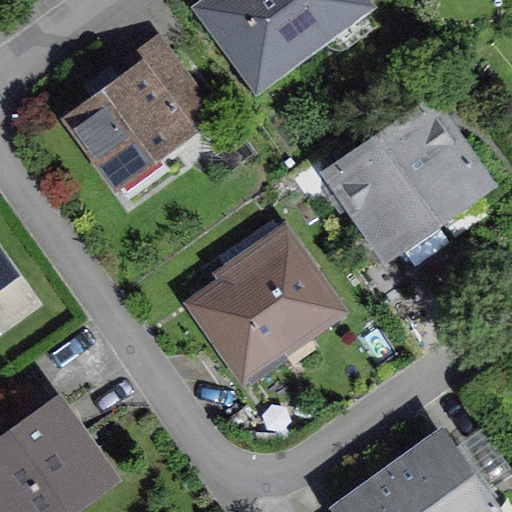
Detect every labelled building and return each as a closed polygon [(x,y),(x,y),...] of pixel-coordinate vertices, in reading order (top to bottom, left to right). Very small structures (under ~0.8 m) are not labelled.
[(362,0),(226,0),(202,17),(264,104),(379,23),(362,0)] [(174,56),(71,124),(120,198),(223,131),(174,56)] [(439,102),(381,141),(446,237),(504,198),(439,102)] [(381,141),(323,180),(388,276),(446,237),(381,141)] [(289,236),(183,309),(243,396),(349,323),(289,236)] [(0,249),(0,330),(39,302),(0,249)] [(71,398),(0,442),(0,511),(103,511),(132,494),(71,398)] [(498,511),(445,434),(389,473),(415,511),(498,511)] [(415,511),(389,473),(333,511),(415,511)]
